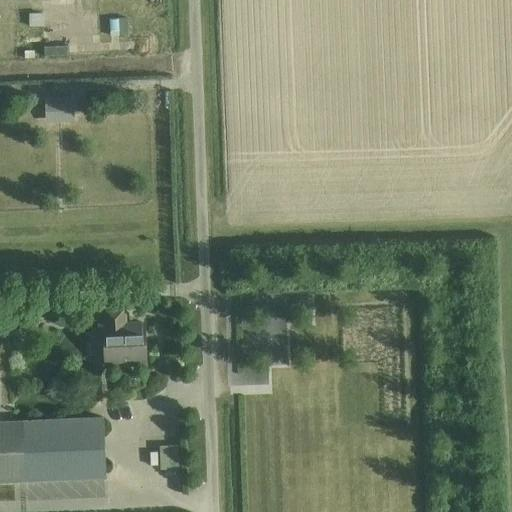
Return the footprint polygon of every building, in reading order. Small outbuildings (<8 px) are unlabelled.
[(99,29),(98,0),(45,0),(46,17),(59,17),(59,30),(99,29)] [(42,14),(29,14),(29,27),(42,27),(42,14)] [(62,35),(62,47),(81,47),(81,34),(62,35)] [(72,100),(46,100),(46,118),(73,117),(72,100)] [(145,363),(144,323),(124,324),(124,308),(106,309),(106,325),(98,325),(99,337),(104,336),(106,365),(145,363)] [(0,481),(85,478),(105,477),(103,417),(0,421),(0,481)]
